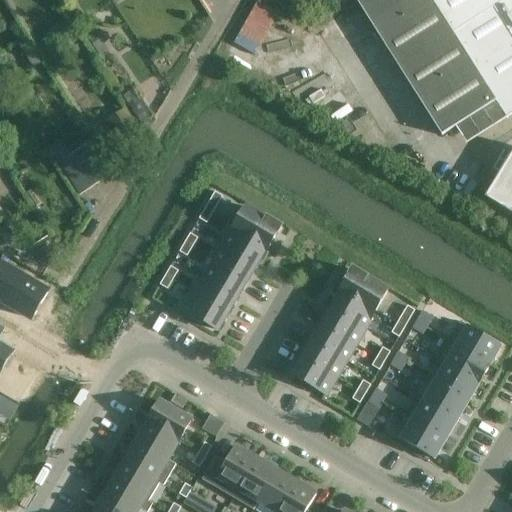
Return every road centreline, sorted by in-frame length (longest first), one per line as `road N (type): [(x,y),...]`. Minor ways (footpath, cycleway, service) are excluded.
road 1 (residential): [(229,395),(131,337),(31,511)]
road 2 (residential): [(426,511),(229,395)]
road 3 (residential): [(295,288),(229,395)]
